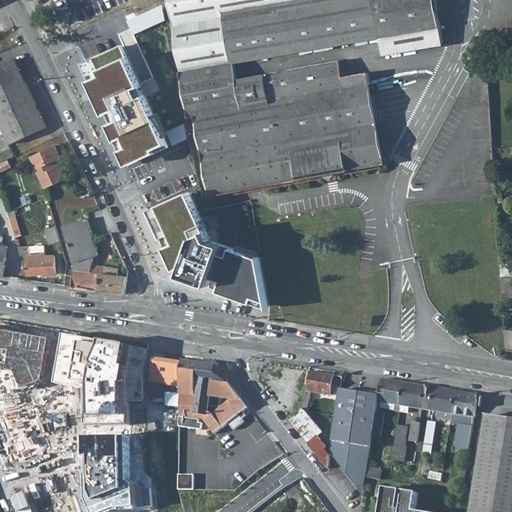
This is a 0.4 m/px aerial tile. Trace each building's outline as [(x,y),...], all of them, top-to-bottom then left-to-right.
[(170,0),(175,26),(183,71),(182,71),(190,117),(196,116),(211,196),(382,165),(374,124),(366,125),(359,87),(371,85),(369,72),(344,76),(341,61),(239,79),(236,62),(381,37),(384,55),(444,44),(436,0),(170,0)] [(44,32),(41,33),(47,48),(54,44),(48,30),(44,32)] [(15,58),(0,65),(0,120),(10,143),(47,127),(37,106),(15,58)] [(382,165),(386,164),(371,85),(359,87),(366,125),(374,124),(382,165)] [(46,188),(66,179),(58,160),(61,158),(55,145),(32,156),(46,188)] [(8,160),(0,163),(0,172),(11,167),(8,160)] [(189,188),(146,208),(174,270),(268,305),(259,253),(209,235),(189,188)] [(13,209),(8,211),(15,236),(18,236),(21,235),(13,209)] [(119,268),(92,264),(94,256),(98,254),(88,218),(64,225),(74,261),(75,268),(72,286),(125,294),(128,276),(118,275),(119,268)] [(56,226),(46,229),(50,243),(60,240),(56,226)] [(0,275),(4,276),(9,247),(8,245),(3,245),(4,237),(0,235),(0,275)] [(21,246),(18,246),(21,255),(26,255),(27,275),(56,273),(55,255),(54,255),(45,255),(45,244),(21,246)] [(505,308),(511,307),(511,264),(502,265),(502,276),(505,308)] [(52,339),(0,330),(0,369),(17,373),(24,390),(45,382),(52,339)] [(129,348),(66,336),(56,383),(87,392),(89,437),(131,436),(130,416),(123,416),(123,385),(126,385),(128,368),(126,368),(129,348)] [(182,387),(183,361),(166,359),(166,357),(157,355),(156,358),(155,358),(152,383),(151,391),(151,399),(166,399),(166,408),(181,410),(182,395),(166,394),(165,394),(165,385),(182,387)] [(259,359),(253,372),(269,392),(273,389),(273,386),(275,380),(290,382),(307,385),(309,372),(281,367),(282,363),(259,359)] [(217,366),(183,361),(182,387),(182,395),(181,410),(180,416),(180,418),(180,429),(202,430),(203,423),(200,423),(200,419),(205,419),(217,433),(229,424),(235,431),(245,422),(243,419),(247,416),(244,412),(249,408),(244,401),(217,366)] [(309,392),(340,397),(342,390),(344,378),(312,373),(309,392)] [(380,396),(379,402),(402,406),(405,383),(397,382),(383,380),(380,396)] [(405,383),(402,406),(423,409),(427,387),(405,383)] [(427,387),(423,409),(431,410),(434,388),(427,387)] [(434,388),(431,410),(449,414),(448,421),(452,422),(457,392),(434,388)] [(340,397),(331,452),(337,459),(343,460),(342,466),(347,472),(352,473),(352,478),(357,485),(365,487),(367,477),(368,468),(374,438),(378,410),(379,402),(380,396),(342,390),(340,397)] [(452,422),(451,424),(466,426),(473,428),(478,395),(457,392),(452,422)] [(0,413),(0,415),(29,499),(63,487),(34,402),(0,413)] [(295,418),(291,421),(309,445),(319,437),(324,434),(307,412),(303,410),(295,418)] [(378,410),(374,438),(382,439),(386,411),(378,410)] [(47,425),(58,451),(81,441),(71,415),(47,425)] [(478,472),(471,511),(511,511),(511,421),(486,418),(478,472)] [(429,422),(425,446),(433,448),(437,423),(429,422)] [(411,443),(418,444),(421,427),(419,427),(420,424),(416,424),(415,426),(413,427),(411,443)] [(395,445),(393,460),(406,462),(408,447),(406,447),(409,427),(399,426),(396,445),(395,445)] [(461,453),(469,454),(473,428),(466,426),(461,453)] [(131,436),(89,437),(90,458),(90,499),(95,511),(114,511),(116,511),(137,510),(136,485),(131,483),(131,436)] [(161,436),(151,436),(151,464),(161,465),(161,436)] [(319,437),(309,445),(328,469),(330,455),(327,451),(328,449),(319,437)] [(368,468),(367,477),(381,480),(383,471),(368,468)] [(252,485),(261,478),(258,473),(249,480),(252,485)] [(179,474),(179,489),(194,489),(194,474),(179,474)] [(324,511),(310,488),(290,499),(297,511),(324,511)] [(386,489),(382,511),(416,511),(419,494),(386,489)] [(31,511),(25,494),(16,498),(20,511),(31,511)]
